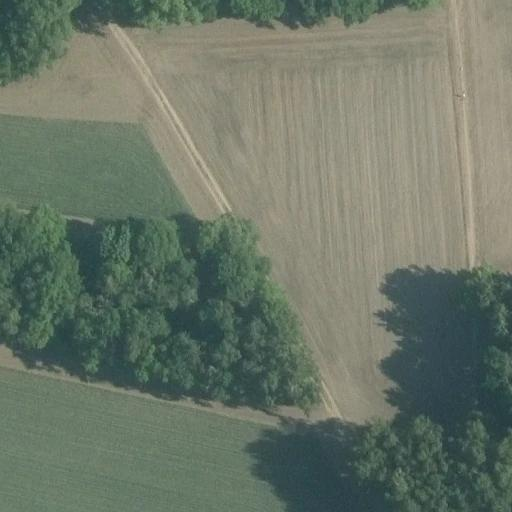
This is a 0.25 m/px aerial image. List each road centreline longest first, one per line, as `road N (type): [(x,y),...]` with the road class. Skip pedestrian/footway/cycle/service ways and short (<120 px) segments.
road 1 (track): [(451,0),(483,430),(341,430)]
road 2 (track): [(341,430),(210,163),(102,0)]
